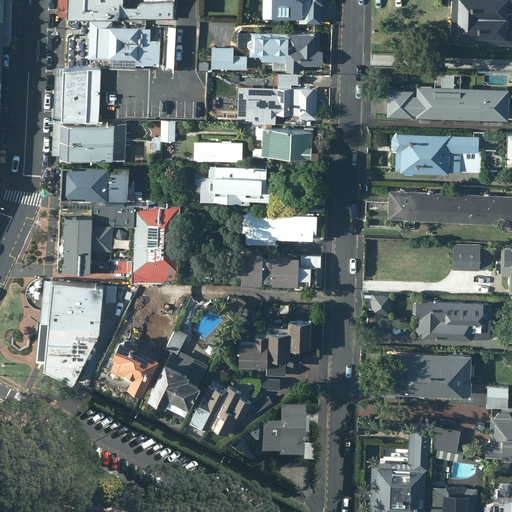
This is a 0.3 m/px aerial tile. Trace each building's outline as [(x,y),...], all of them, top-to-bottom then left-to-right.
[(71,0),(71,13),(125,15),(125,0),(71,0)] [(128,0),(125,0),(125,15),(146,15),(146,23),(151,23),(151,26),(157,26),(157,16),(176,16),(177,0),(142,0),(140,2),(129,1),(128,0)] [(327,0),(272,0),(273,12),(297,13),(297,18),(321,18),(321,8),(321,0),(327,0)] [(511,0),(452,0),(452,40),(511,42),(511,0)] [(114,18),(92,17),(90,57),(98,57),(98,55),(138,57),(137,63),(156,64),(156,62),(160,62),(161,40),(152,39),(153,27),(114,26),(114,18)] [(320,48),(320,32),(252,30),(251,54),(263,54),(263,58),(274,59),(274,67),(303,68),(303,62),(324,63),(324,48),(320,48)] [(213,45),(212,66),(248,67),(248,55),(234,54),(235,45),(213,45)] [(94,62),(68,61),(66,112),(92,113),(94,66),(94,62)] [(318,117),(318,87),(292,85),(292,83),(302,84),(302,73),(279,72),(279,86),(276,86),(275,91),(272,95),(261,94),(258,91),(253,90),(248,94),(248,117),(254,118),(253,121),(277,122),(278,112),(301,113),(301,117),(318,117)] [(390,88),(388,114),(414,115),(415,112),(418,112),(418,114),(510,118),(511,87),(454,85),(455,72),(444,72),(444,85),(418,84),(418,94),(415,94),(415,89),(390,88)] [(245,106),(233,106),(233,118),(245,118),(245,106)] [(130,117),(65,114),(65,132),(129,135),(130,117)] [(177,120),(164,119),(162,136),(154,135),(153,149),(162,150),(162,144),(176,144),(177,120)] [(316,126),(266,125),(265,152),(315,153),(316,126)] [(480,150),(480,134),(398,131),(394,135),(394,142),(398,146),(397,167),(407,167),(407,170),(415,171),(415,168),(452,169),(452,168),(482,170),(483,150),(480,150)] [(129,135),(65,132),(64,149),(128,152),(129,135)] [(244,159),(244,141),(197,140),(196,158),(244,159)] [(112,162),(66,159),(64,192),(130,195),(132,162),(118,161),(117,165),(111,165),(112,162)] [(268,181),(269,166),(212,163),(211,187),(215,187),(218,188),(218,193),(215,193),(215,199),(245,201),(245,198),(274,199),(275,182),(268,181)] [(392,186),(390,214),(419,216),(421,188),(392,186)] [(290,188),(290,200),(323,201),(323,189),(290,188)] [(421,188),(419,216),(448,218),(450,190),(421,188)] [(450,190),(448,218),(477,220),(479,192),(450,190)] [(479,192),(477,220),(506,222),(508,194),(479,192)] [(114,269),(133,270),(133,280),(180,282),(183,204),(150,203),(150,199),(71,196),(71,202),(63,201),(60,265),(114,267),(114,269)] [(320,235),(321,212),(275,210),(275,212),(270,212),(270,207),(250,206),(250,210),(246,209),(245,229),(249,229),(248,242),(278,244),(278,236),(316,238),(316,234),(320,235)] [(454,243),(454,268),(493,269),(493,244),(454,243)] [(511,244),(507,245),(507,246),(504,246),(504,260),(498,260),(498,266),(503,266),(503,271),(511,271),(511,244)] [(266,252),(246,251),(245,281),(265,282),(265,279),(275,280),(275,283),(301,284),(302,256),(277,255),(277,259),(266,258),(266,252)] [(109,279),(59,274),(56,297),(106,302),(109,279)] [(119,283),(109,282),(107,299),(118,300),(119,283)] [(392,314),(394,293),(372,292),(371,313),(392,314)] [(106,302),(56,297),(53,320),(103,326),(106,302)] [(492,311),(492,301),(418,297),(418,313),(419,313),(418,333),(423,333),(423,335),(474,337),(474,335),(492,337),(492,321),(486,321),(486,310),(492,311)] [(290,303),(281,303),(281,312),(290,311),(290,303)] [(247,327),(256,310),(246,305),(237,322),(247,327)] [(130,382),(145,389),(167,346),(165,346),(172,333),(167,330),(163,318),(152,312),(139,315),(129,337),(124,335),(116,352),(119,353),(113,367),(133,377),(130,382)] [(290,318),(291,325),(290,359),(289,364),(301,364),(302,346),(313,346),(314,319),(290,318)] [(103,326),(53,320),(51,342),(93,347),(103,328),(103,326)] [(270,324),(269,333),(269,356),(270,356),(281,356),(281,358),(290,359),(291,325),(270,324)] [(241,364),(269,365),(269,362),(270,362),(270,356),(269,356),(269,333),(257,333),(257,340),(242,340),(241,364)] [(93,347),(51,342),(49,361),(78,376),(93,347)] [(196,356),(182,348),(179,355),(172,352),(171,352),(151,392),(169,400),(174,403),(188,410),(191,403),(193,404),(204,382),(191,375),(193,371),(190,369),(196,356)] [(473,378),(474,353),(395,350),(394,376),(384,376),(384,389),(473,393),(473,378)] [(287,362),(270,362),(269,362),(269,365),(268,374),(286,374),(287,362)] [(282,390),(282,378),(265,377),(265,389),(282,390)] [(233,381),(228,390),(214,424),(225,430),(230,418),(242,424),(254,399),(242,393),(245,387),(233,381)] [(212,427),(214,424),(228,390),(217,385),(216,386),(211,384),(200,408),(205,410),(199,422),(212,427)] [(509,406),(510,385),(488,384),(488,405),(509,406)] [(270,394),(255,406),(262,415),(277,404),(270,394)] [(305,412),(281,411),(280,429),(264,430),(256,423),(246,435),(255,446),(262,446),(261,458),(279,459),(279,462),(303,464),(304,439),(308,439),(308,426),(305,426),(305,412)] [(511,413),(510,412),(500,411),(497,414),(496,416),(492,416),(492,438),(488,438),(488,454),(505,454),(505,457),(511,457),(511,413)] [(410,462),(373,460),(371,511),(425,511),(427,467),(429,467),(430,424),(411,423),(410,462)] [(463,453),(456,451),(461,430),(435,424),(434,445),(441,447),(439,454),(462,459),(463,453)] [(475,511),(476,486),(434,484),(432,511),(475,511)]
